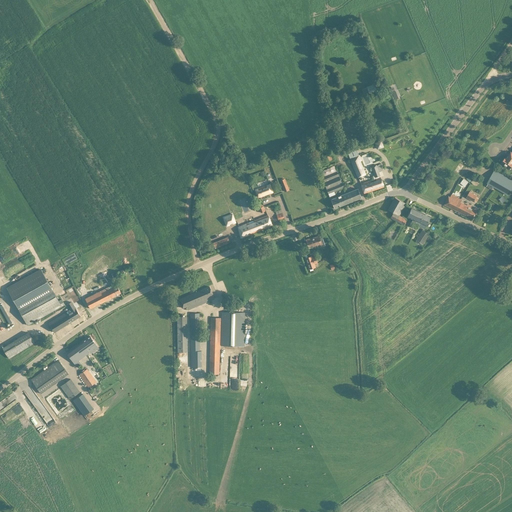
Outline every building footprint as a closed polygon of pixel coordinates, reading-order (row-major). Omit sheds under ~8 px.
[(370,95),(370,96),(378,93),(374,83),(366,86),(367,87),(362,89),(365,97),(370,95)] [(308,137),(310,140),(324,134),(322,131),(308,137)] [(229,142),(224,147),(226,149),(227,149),(228,150),(233,146),(229,142)] [(511,152),(506,159),(505,158),(507,155),(504,158),(502,161),(502,162),(502,163),(508,167),(510,168),(511,169),(511,152)] [(325,162),(332,159),(330,153),(324,156),(325,162)] [(361,161),(359,156),(351,160),(358,178),(365,175),(360,162),(361,161)] [(361,184),(364,193),(384,187),(381,177),(379,178),(379,176),(380,176),(376,164),(371,166),(374,175),(373,176),(373,175),(374,179),(361,184)] [(511,189),(511,179),(495,169),(487,183),(509,195),(511,189)] [(337,171),(322,177),(324,184),(328,194),(334,191),(344,188),(340,178),(337,171)] [(284,192),(289,190),(285,178),(280,180),(284,192)] [(258,198),(273,193),(270,184),(255,189),(258,198)] [(331,199),(332,204),(334,208),(361,197),(358,189),(331,199)] [(470,191),(466,197),(474,202),(477,196),(470,191)] [(449,196),(444,204),(451,208),(455,199),(458,201),(459,198),(452,194),(450,197),(449,196)] [(388,210),(392,212),(393,213),(390,218),(404,225),(406,221),(404,218),(399,216),(406,204),(395,197),(388,210)] [(455,199),(451,208),(473,219),(475,214),(477,211),(461,202),(462,200),(459,198),(458,201),(455,199)] [(411,207),(409,212),(407,217),(421,224),(420,226),(425,229),(431,216),(411,207)] [(232,213),(223,217),(227,226),(235,223),(232,213)] [(268,215),(238,228),(241,237),(249,235),(248,234),(272,225),(268,215)] [(422,244),(429,234),(422,230),(416,240),(422,244)] [(306,240),(307,245),(309,248),(317,246),(318,248),(325,246),(323,238),(320,239),(319,236),(311,239),(311,238),(306,240)] [(56,250),(46,256),(48,259),(51,264),(60,259),(58,256),(59,256),(56,250)] [(311,256),(305,258),(309,269),(315,267),(314,264),(317,263),(315,257),(312,258),(311,256)] [(41,269),(6,288),(18,309),(27,325),(54,310),(55,312),(65,306),(62,299),(59,300),(59,301),(52,290),(41,269)] [(123,270),(112,274),(114,279),(125,275),(123,270)] [(85,299),(88,304),(90,309),(121,293),(117,285),(115,281),(108,285),(109,289),(101,293),(100,291),(85,299)] [(210,286),(179,299),(181,304),(183,308),(196,302),(208,297),(209,301),(214,298),(213,295),(210,286)] [(229,292),(240,296),(242,290),(230,286),(229,292)] [(55,319),(48,323),(54,332),(80,316),(72,301),(67,305),(71,311),(56,320),(55,319)] [(2,304),(0,305),(0,306),(9,324),(12,322),(2,304)] [(222,312),(220,345),(244,346),(244,312),(222,312)] [(191,367),(201,367),(201,351),(200,351),(199,313),(191,313),(191,367)] [(177,316),(177,352),(187,352),(187,316),(177,316)] [(219,374),(220,318),(211,318),(209,374),(219,374)] [(3,348),(6,354),(9,358),(34,343),(28,332),(3,348)] [(67,353),(70,357),(74,363),(77,367),(81,364),(79,360),(90,352),(88,349),(90,347),(94,352),(99,348),(90,336),(67,353)] [(31,380),(34,384),(41,393),(68,374),(59,360),(31,380)] [(87,369),(85,371),(84,370),(81,371),(82,372),(79,374),(89,387),(96,382),(87,369)] [(70,399),(80,392),(70,379),(61,386),(70,399)] [(83,393),(73,400),(84,416),(94,409),(83,393)] [(29,407),(25,410),(28,416),(33,413),(29,407)]
